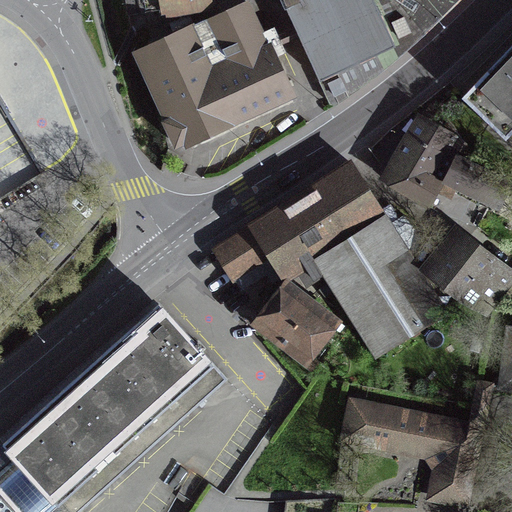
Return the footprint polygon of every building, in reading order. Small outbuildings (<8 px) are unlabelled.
[(126,0),(128,11),(143,8),(144,12),(209,0),(126,0)] [(426,32),(398,3),(393,0),(282,0),(331,102),(335,104),(383,70),(426,32)] [(458,0),(393,0),(398,3),(426,32),(458,0)] [(273,28),(266,31),(253,2),(187,33),(189,38),(150,56),(177,116),(166,121),(176,144),(188,139),(189,140),(291,93),(274,57),(284,52),(273,28)] [(506,139),(511,132),(511,63),(496,80),(487,71),(462,97),(506,139)] [(454,135),(423,117),(386,180),(429,205),(438,190),(431,185),(435,179),(430,176),(454,135)] [(461,160),(451,180),(498,204),(508,184),(461,160)] [(426,281),(352,163),(214,249),(233,280),(271,257),(284,278),(298,269),(307,283),(325,272),(377,355),(445,312),(426,281)] [(484,309),(510,276),(461,237),(430,276),(459,300),(484,309)] [(304,352),(328,321),(288,289),(262,322),(263,322),(260,327),(311,368),(316,361),(311,357),(304,352)] [(1,466),(0,467),(0,487),(22,511),(78,511),(227,379),(159,303),(3,443),(14,455),(1,466)] [(511,327),(508,327),(500,385),(500,386),(511,387),(511,327)] [(511,427),(344,405),(335,475),(511,498),(511,427)] [(22,511),(0,487),(0,511),(22,511)] [(332,511),(334,499),(286,501),(284,511),(332,511)]
